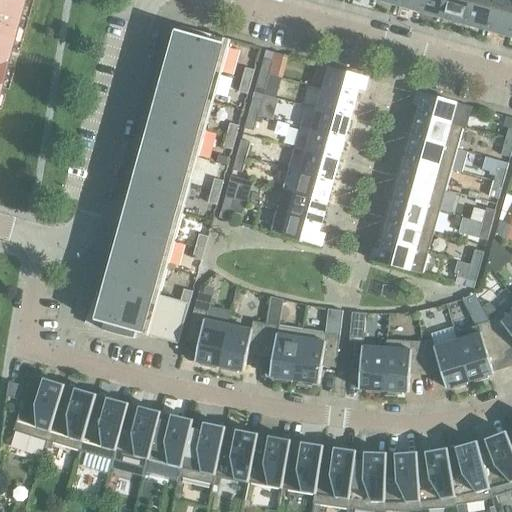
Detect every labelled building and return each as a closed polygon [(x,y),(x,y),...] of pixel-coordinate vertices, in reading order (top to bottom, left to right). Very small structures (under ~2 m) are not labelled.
[(0,0),(0,63),(4,65),(22,0),(0,0)] [(400,0),(398,6),(420,12),(423,0),(400,0)] [(423,0),(420,12),(442,18),(447,0),(423,0)] [(447,0),(442,18),(464,24),(470,0),(447,0)] [(470,0),(464,24),(486,31),(494,0),(470,0)] [(511,0),(494,0),(486,31),(508,37),(511,21),(511,0)] [(148,337),(160,296),(230,42),(177,27),(99,309),(95,308),(89,327),(101,331),(110,334),(115,336),(125,338),(134,340),(136,334),(148,337)] [(264,58),(260,73),(269,76),(273,61),(264,58)] [(245,69),(241,81),(251,84),(254,72),(245,69)] [(329,69),(323,91),(356,100),(359,90),(365,92),(368,80),(329,69)] [(269,76),(260,73),(256,88),(265,91),(269,76)] [(251,84),(241,81),(238,93),(247,96),(251,84)] [(323,91),(318,111),(317,112),(351,121),(356,100),(323,91)] [(420,107),(418,117),(451,126),(451,125),(457,105),(418,94),(414,106),(420,107)] [(252,100),(248,115),(258,117),(262,102),(252,100)] [(306,108),(300,130),(312,133),(312,132),(345,142),(351,121),(317,112),(318,111),(306,108)] [(258,117),(248,115),(244,130),(253,132),(258,117)] [(418,117),(412,138),(457,150),(463,129),(451,125),(451,126),(418,117)] [(229,125),(226,137),(235,139),(239,127),(229,125)] [(300,130),(294,150),(339,162),(345,142),(312,132),(312,133),(300,130)] [(235,139),(226,137),(223,149),(232,151),(235,139)] [(412,138),(406,159),(451,171),(457,150),(412,138)] [(241,141),(237,156),(246,159),(250,144),(241,141)] [(511,152),(511,143),(505,141),(501,156),(510,159),(511,152)] [(288,171),(300,174),(333,183),(339,162),(294,150),(288,171)] [(246,159),(237,156),(232,172),(242,174),(246,159)] [(228,167),(230,161),(219,158),(217,164),(228,167)] [(406,159),(400,179),(445,192),(451,171),(406,159)] [(498,168),(493,183),(503,186),(507,171),(498,168)] [(300,174),(295,194),(294,195),(327,204),(333,183),(300,174)] [(400,179),(394,200),(440,213),(445,192),(400,179)] [(214,180),(211,192),(220,195),(223,183),(214,180)] [(229,183),(225,198),(234,201),(239,186),(229,183)] [(503,186),(493,183),(489,198),(498,201),(503,186)] [(283,191),(277,212),(322,225),(327,204),(294,195),(295,194),(283,191)] [(220,195),(211,192),(207,204),(217,207),(220,195)] [(511,197),(506,195),(499,220),(511,226),(511,197)] [(234,201),(225,198),(221,213),(230,216),(234,201)] [(394,200),(389,221),(434,233),(440,213),(394,200)] [(482,224),(491,227),(495,212),(486,209),(482,224)] [(322,225),(277,212),(271,234),(321,248),(325,236),(319,234),(322,225)] [(511,241),(511,226),(499,220),(496,233),(511,241)] [(389,221),(383,242),(416,251),(416,252),(428,255),(434,233),(389,221)] [(475,222),(471,237),(478,239),(482,224),(476,222),(475,222)] [(491,227),(482,224),(478,239),(487,242),(491,227)] [(199,236),(195,248),(205,250),(208,238),(199,236)] [(416,251),(383,242),(380,251),(374,250),(371,262),(422,276),(428,255),(416,252),(416,251)] [(205,250),(195,248),(192,260),(201,262),(205,250)] [(474,251),(470,266),(480,269),(484,254),(474,251)] [(480,269),(470,266),(466,281),(475,284),(480,269)] [(180,302),(189,305),(193,293),(184,291),(180,302)] [(160,296),(148,337),(178,346),(189,305),(180,302),(160,296)] [(216,367),(220,368),(228,326),(205,321),(207,313),(194,310),(186,337),(200,340),(195,363),(202,364),(201,367),(216,370),(216,367)] [(430,310),(425,311),(419,313),(422,323),(433,320),(430,310)] [(497,316),(488,323),(501,348),(511,339),(511,315),(502,323),(497,316)] [(249,350),(261,353),(266,325),(253,323),(251,331),(228,326),(220,368),(223,369),(223,371),(237,374),(238,372),(244,373),(249,350)] [(454,334),(456,342),(457,342),(470,382),(473,381),(474,384),(488,379),(487,377),(494,375),(487,353),(501,348),(488,323),(454,334)] [(291,381),(294,382),(302,331),(266,325),(261,353),(274,355),(270,378),(276,379),(276,381),(290,384),(291,381)] [(302,331),(294,382),(298,382),(298,385),(312,387),(313,385),(319,386),(323,362),(336,364),(340,337),(302,331)] [(380,392),(384,392),(387,350),(386,350),(363,348),(364,340),(350,339),(347,366),(361,367),(359,391),(365,391),(365,394),(380,395),(380,392)] [(432,340),(422,344),(425,371),(439,367),(446,390),(452,388),(453,390),(467,386),(466,384),(470,382),(457,342),(456,342),(435,349),(432,340)] [(387,350),(384,392),(388,393),(388,395),(402,396),(402,394),(409,394),(410,371),(425,371),(422,344),(386,341),(386,350),(387,350)] [(13,432),(47,442),(62,395),(61,395),(63,386),(32,376),(13,432)] [(22,387),(9,383),(7,396),(17,400),(22,387)] [(47,442),(80,452),(94,405),(93,404),(95,396),(76,390),(63,386),(61,395),(62,395),(47,442)] [(113,462),(116,453),(115,453),(126,414),(125,413),(128,405),(107,399),(95,396),(93,404),(94,405),(80,452),(113,462)] [(136,458),(148,461),(158,422),(160,413),(139,408),(128,405),(125,413),(126,414),(115,453),(116,453),(136,458)] [(148,461),(180,470),(181,470),(191,430),(190,430),(192,421),(181,419),(160,413),(158,422),(148,461)] [(213,486),(215,477),(214,477),(224,438),(223,437),(225,429),(203,424),(192,421),(190,430),(191,430),(181,470),(180,470),(178,478),(213,486)] [(215,477),(248,484),(256,444),(255,444),(257,435),(236,431),(225,429),(223,437),(224,438),(214,477),(215,477)] [(485,441),(476,444),(478,452),(479,452),(491,499),(492,499),(500,496),(511,492),(511,450),(509,442),(508,442),(505,434),(489,440),(485,441)] [(248,484),(281,491),(288,450),(287,450),(289,441),(268,438),(257,435),(255,444),(256,444),(248,484)] [(281,491),(314,496),(315,496),(321,456),(320,456),(322,447),(301,444),(289,441),(287,450),(288,450),(281,491)] [(455,449),(446,450),(447,459),(448,459),(456,507),(457,507),(492,499),(491,499),(479,452),(478,452),(476,444),(455,449)] [(348,510),(348,509),(347,509),(354,461),(353,461),(355,452),(334,449),(322,447),(320,456),(321,456),(315,496),(314,496),(312,505),(348,510)] [(425,454),(416,454),(416,463),(417,463),(420,511),(421,511),(457,508),(457,507),(456,507),(448,459),(447,459),(446,450),(425,454)] [(347,509),(348,509),(373,511),(383,511),(386,464),(385,464),(385,455),(364,454),(355,452),(353,461),(354,461),(347,509)] [(395,455),(385,455),(385,464),(386,464),(383,511),(420,511),(421,511),(420,511),(417,463),(416,463),(416,454),(395,455)] [(156,485),(144,482),(141,496),(153,499),(156,485)]
